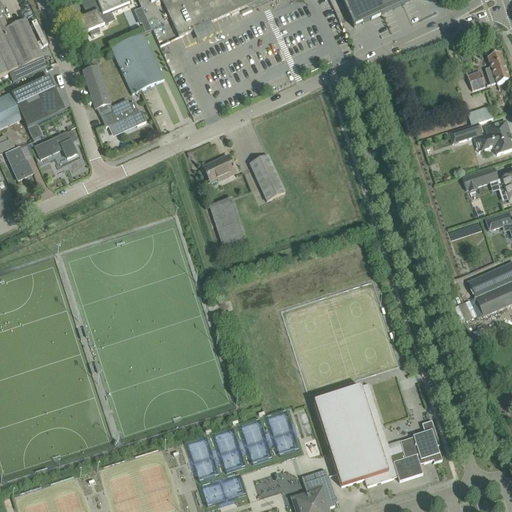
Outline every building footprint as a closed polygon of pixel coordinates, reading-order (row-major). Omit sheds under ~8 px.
[(109,25),(105,15),(129,5),(130,5),(128,0),(95,0),(99,6),(89,10),(92,16),(77,22),(77,23),(78,22),(83,35),(89,33),(91,37),(100,34),(100,33),(99,33),(98,29),(109,25)] [(150,0),(151,3),(156,0),(161,0),(179,38),(262,0),(150,0)] [(340,0),(354,28),(380,16),(381,17),(384,15),(384,14),(414,0),(416,2),(416,0),(422,0),(427,1),(431,0),(432,0),(340,0)] [(0,78),(9,75),(13,84),(47,68),(42,59),(43,59),(26,21),(8,29),(3,18),(2,18),(1,15),(3,14),(0,7),(0,78)] [(143,35),(111,50),(132,96),(164,81),(143,35)] [(500,55),(489,58),(487,59),(491,69),(485,71),(490,86),(496,84),(497,86),(509,82),(500,55)] [(83,73),(95,111),(110,106),(98,68),(83,73)] [(480,73),(467,77),(472,92),(485,88),(480,73)] [(17,108),(55,91),(49,78),(12,95),(17,108)] [(17,108),(23,120),(27,130),(35,126),(65,112),(55,91),(17,108)] [(0,130),(23,120),(17,108),(12,95),(0,100),(0,130)] [(136,125),(137,128),(146,124),(142,116),(141,112),(138,114),(133,104),(129,106),(127,102),(111,109),(113,113),(103,118),(107,127),(105,128),(105,129),(106,129),(108,128),(114,125),(118,134),(136,125)] [(489,108),(466,113),(469,126),(492,121),(489,108)] [(511,151),(511,149),(509,142),(511,141),(505,123),(486,129),(488,136),(480,138),(484,151),(494,148),(496,157),(511,151)] [(449,135),(452,145),(482,135),(478,125),(449,135)] [(35,126),(27,130),(32,140),(40,137),(35,126)] [(41,160),(48,157),(63,150),(67,160),(76,156),(71,144),(76,142),(72,133),(67,135),(35,149),(41,162),(41,161),(41,160)] [(7,143),(0,145),(0,154),(14,148),(11,141),(7,143)] [(19,150),(6,156),(7,158),(18,182),(33,175),(29,166),(27,167),(25,162),(19,150)] [(267,203),(285,194),(268,157),(249,165),(267,203)] [(203,169),(210,184),(228,175),(229,178),(236,175),(228,158),(221,161),(222,163),(213,167),(213,165),(203,169)] [(489,172),(462,181),(466,192),(467,191),(477,188),(489,184),(493,183),(489,172)] [(498,190),(504,188),(509,204),(511,202),(511,176),(495,182),(498,190)] [(209,207),(225,255),(246,248),(230,200),(209,207)] [(509,214),(502,217),(486,222),(489,232),(509,225),(510,230),(511,229),(511,223),(511,224),(509,214)] [(511,263),(467,283),(474,299),(510,283),(511,282),(511,263)] [(511,282),(510,283),(474,299),(483,319),(511,306),(511,282)] [(454,308),(461,325),(477,318),(470,301),(454,308)] [(368,386),(314,403),(314,404),(330,455),(332,461),(334,466),(341,488),(365,481),(367,489),(372,487),(382,484),(389,482),(398,479),(391,458),(403,455),(404,455),(400,444),(400,443),(388,446),(387,443),(369,386),(368,386)] [(403,455),(391,458),(398,479),(399,483),(423,476),(420,466),(433,462),(434,464),(432,464),(432,465),(434,464),(442,462),(439,451),(438,451),(439,453),(437,454),(435,448),(439,447),(437,439),(436,437),(433,428),(432,423),(431,423),(423,425),(422,426),(424,431),(425,436),(415,439),(400,444),(404,455),(403,455)] [(302,479),(306,493),(291,498),(295,511),(330,511),(329,510),(334,508),(333,504),(332,500),(335,499),(335,498),(328,477),(317,481),(316,481),(314,475),(302,479)]
